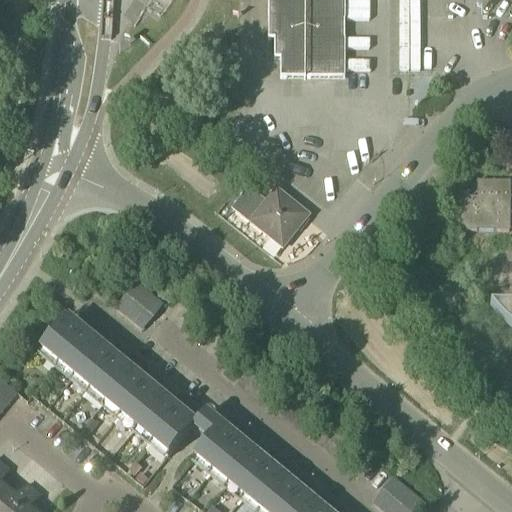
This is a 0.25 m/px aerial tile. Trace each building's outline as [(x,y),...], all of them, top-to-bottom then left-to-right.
[(266,0),(266,42),(272,42),(272,61),(278,62),(278,81),(342,81),(342,0),(266,0)] [(508,234),(508,185),(475,185),(475,201),(459,201),(459,233),(508,234)] [(233,210),(252,226),(280,248),(302,220),(274,198),(268,206),(248,191),(233,210)] [(139,332),(160,308),(135,287),(115,312),(139,332)] [(511,311),(488,311),(491,316),(494,320),(498,323),(502,326),(511,333),(511,311)] [(105,360),(96,353),(87,345),(98,332),(84,320),(73,334),(63,326),(39,356),(167,461),(188,435),(200,445),(204,449),(192,463),(251,511),(339,511),(340,511),(332,506),(326,511),(312,511),(304,505),(315,491),(301,480),(289,493),(272,479),(283,465),(276,459),(269,454),(258,467),(241,453),(252,439),(238,428),(226,441),(217,433),(219,431),(220,429),(220,428),(219,426),(219,425),(217,424),(216,423),(214,423),(213,423),(211,424),(209,427),(200,420),(191,432),(182,424),(193,410),(179,399),(168,412),(150,398),(161,384),(147,372),(135,386),(118,372),(130,358),(116,346),(105,360)] [(0,383),(0,401),(8,408),(16,398),(0,383)] [(376,511),(419,511),(423,508),(393,483),(372,508),(376,511)] [(5,495),(0,500),(0,511),(16,511),(32,494),(25,488),(13,502),(5,495)] [(32,494),(16,511),(28,511),(39,500),(32,494)]
